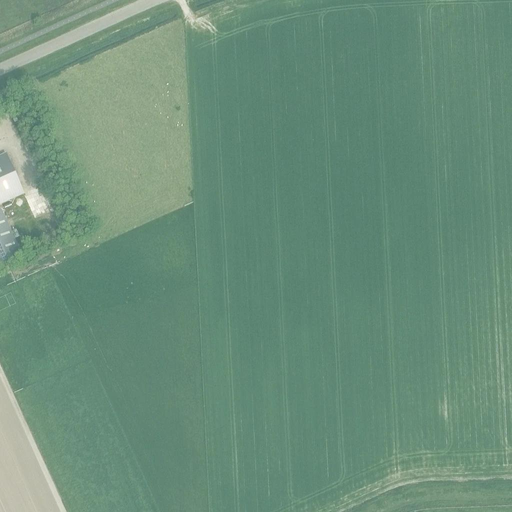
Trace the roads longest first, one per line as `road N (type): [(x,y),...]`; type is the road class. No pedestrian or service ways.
road 1 (tertiary): [(0,69),(155,0)]
road 2 (track): [(380,511),(420,498),(511,493)]
